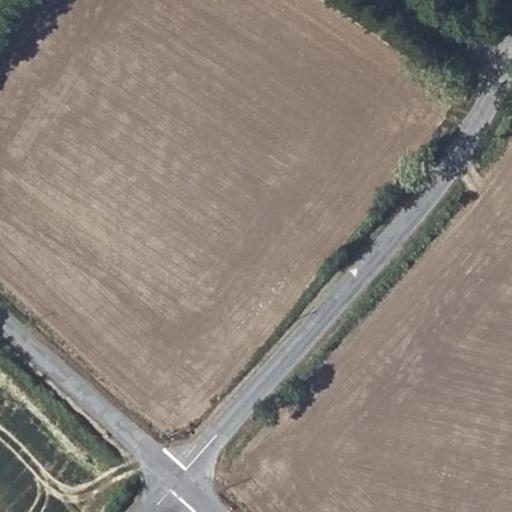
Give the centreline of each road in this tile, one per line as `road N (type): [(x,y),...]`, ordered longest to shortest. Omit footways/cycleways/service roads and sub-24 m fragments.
road 1 (unclassified): [(179,480),(449,168),(511,45)]
road 2 (unclassified): [(0,316),(179,480)]
